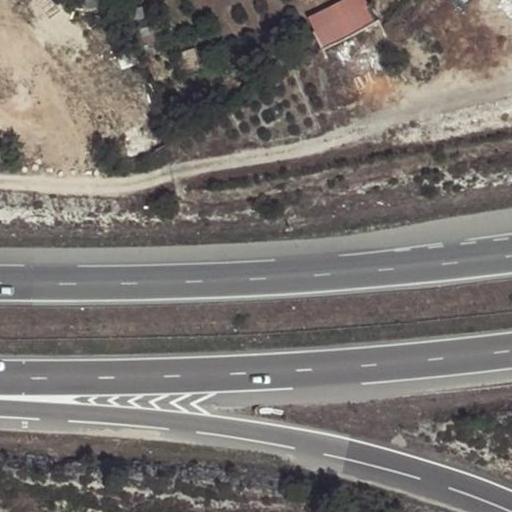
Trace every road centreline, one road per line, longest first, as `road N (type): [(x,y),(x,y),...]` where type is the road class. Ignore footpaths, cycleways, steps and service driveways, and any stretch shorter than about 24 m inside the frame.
road 1 (motorway): [(0,411),(281,435),(393,458),(511,502)]
road 2 (unknown): [(0,163),(224,168),(372,155),(511,123)]
road 3 (motorway): [(0,375),(195,378),(511,348)]
road 4 (motorway): [(511,254),(192,283),(0,280)]
